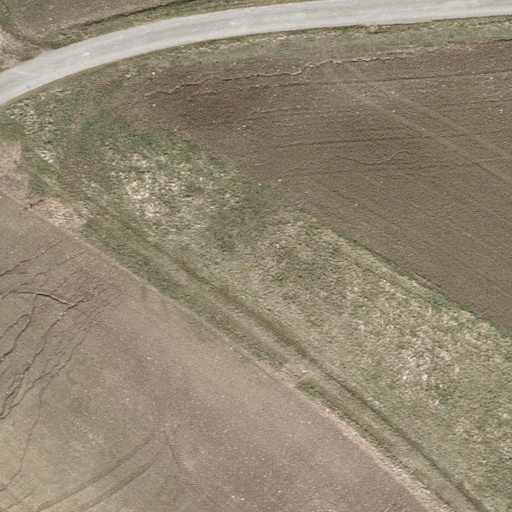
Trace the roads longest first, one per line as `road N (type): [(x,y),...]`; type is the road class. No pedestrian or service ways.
road 1 (track): [(484,511),(285,347),(68,185),(0,47)]
road 2 (track): [(478,0),(132,36),(0,86)]
